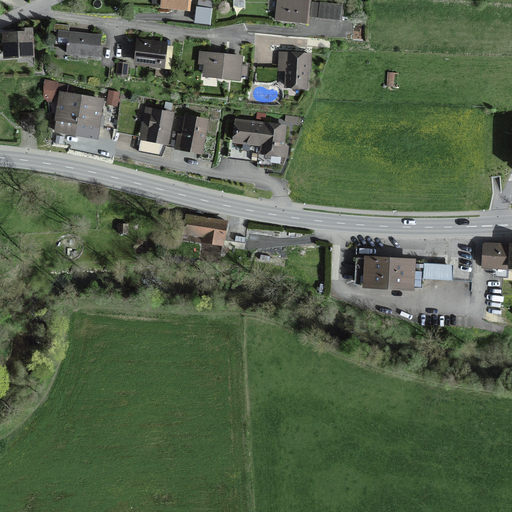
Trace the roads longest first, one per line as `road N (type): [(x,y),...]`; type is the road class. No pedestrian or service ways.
road 1 (primary): [(511,224),(404,226),(284,214),(0,157)]
road 2 (unknown): [(338,220),(344,295),(421,312),(454,312),(471,296),(464,225)]
road 3 (residential): [(26,12),(254,41)]
